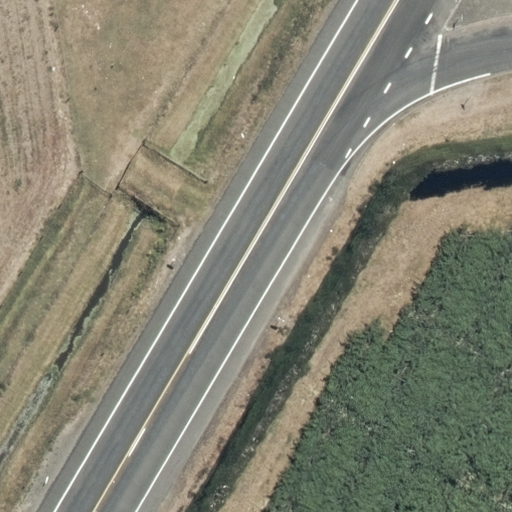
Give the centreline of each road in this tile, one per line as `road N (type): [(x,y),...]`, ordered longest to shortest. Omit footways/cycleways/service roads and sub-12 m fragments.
road 1 (secondary): [(343,96),(100,511)]
road 2 (tertiary): [(511,46),(343,96)]
